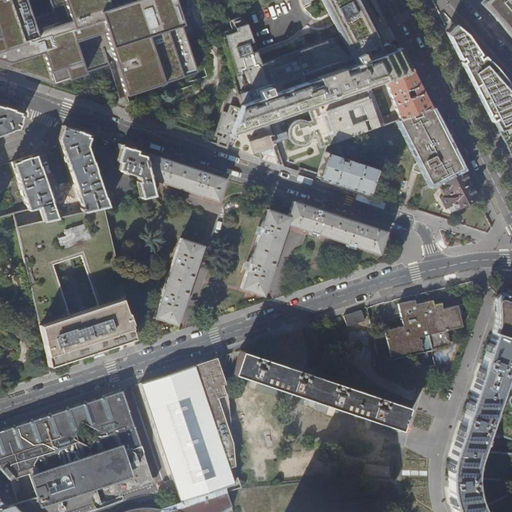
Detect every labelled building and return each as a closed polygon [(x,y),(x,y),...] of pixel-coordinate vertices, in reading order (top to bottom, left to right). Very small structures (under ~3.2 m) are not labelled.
[(190,32),(179,0),(48,0),(53,13),(44,16),(32,21),(25,0),(0,0),(0,67),(18,74),(47,83),(53,85),(116,64),(127,97),(198,73),(186,38),(196,35),(195,31),(190,32)] [(355,0),(301,0),(302,2),(303,5),(312,0),(321,0),(341,38),(261,66),(247,27),(221,34),(235,89),(240,104),(393,50),(392,47),(391,44),(387,45),(386,43),(379,45),(358,5),(355,0)] [(511,0),(484,0),(482,2),(502,26),(511,36),(511,0)] [(511,89),(485,59),(455,25),(448,32),(465,65),(475,84),(479,92),(498,130),(511,157),(511,89)] [(399,47),(393,50),(240,104),(225,148),(271,163),(284,167),(269,122),(305,108),(309,120),(306,121),(301,119),(300,119),(296,119),(293,120),(289,123),(286,128),(285,131),(286,136),(287,139),(289,141),(291,143),(294,145),(298,145),(301,145),(306,143),(309,140),(311,136),(315,135),(319,147),(336,142),(340,140),(383,124),(370,90),(368,86),(375,83),(385,80),(411,70),(399,47)] [(411,70),(385,80),(395,108),(392,109),(393,112),(396,111),(403,117),(430,108),(417,82),(411,70)] [(225,148),(240,104),(235,89),(231,90),(215,136),(218,137),(216,144),(220,145),(225,148)] [(0,134),(17,128),(18,123),(22,113),(0,105),(0,134)] [(445,136),(430,108),(403,117),(398,120),(419,162),(415,164),(414,170),(419,172),(419,174),(424,171),(431,185),(436,182),(462,169),(445,136)] [(79,209),(80,213),(105,207),(107,207),(86,148),(90,136),(76,132),(63,127),(59,140),(58,142),(81,209),(79,209)] [(345,152),(340,140),(336,142),(340,152),(343,153),(345,152)] [(152,193),(150,181),(156,180),(217,199),(224,178),(119,143),(115,152),(117,153),(115,161),(118,162),(116,169),(133,175),(136,176),(137,180),(135,180),(140,196),(152,193)] [(334,183),(367,193),(376,168),(346,158),(345,161),(343,160),(344,158),(326,152),(317,177),(334,183)] [(39,206),(43,220),(55,217),(34,154),(10,162),(17,182),(25,206),(19,208),(20,211),(39,206)] [(473,190),(462,169),(436,182),(443,196),(439,198),(444,208),(448,206),(451,211),(456,208),(456,209),(477,198),(473,190)] [(251,292),(262,296),(285,226),(304,232),(377,256),(384,231),(293,202),(288,216),(266,209),(240,288),(251,292)] [(134,339),(105,207),(80,213),(55,217),(43,220),(16,228),(49,368),(84,356),(127,341),(134,339)] [(162,321),(175,325),(202,246),(180,239),(153,318),(162,321)] [(511,452),(480,450),(486,431),(511,440),(511,404),(511,405),(511,404),(510,403),(509,401),(509,400),(509,399),(510,398),(510,397),(511,396),(511,395),(511,377),(504,377),(510,361),(511,361),(511,294),(504,292),(502,292),(501,292),(500,292),(499,293),(498,293),(496,294),(496,295),(495,296),(494,297),(494,299),(493,300),(493,302),(493,303),(493,304),(494,305),(494,306),(495,307),(495,308),(497,309),(497,310),(498,310),(499,310),(500,311),(454,448),(451,460),(450,467),(449,474),(449,481),(450,490),(453,503),(456,511),(455,511),(511,511),(511,491),(481,506),(479,501),(477,496),(476,490),(475,486),(476,476),(511,480),(511,452)] [(415,299),(399,303),(404,325),(385,330),(391,357),(421,350),(422,354),(432,351),(432,349),(449,345),(446,331),(464,326),(459,305),(444,308),(443,303),(435,305),(434,300),(420,303),(416,304),(415,299)] [(399,429),(400,429),(402,429),(404,423),(402,423),(407,406),(240,350),(233,373),(232,374),(399,429)] [(175,488),(180,503),(228,484),(234,482),(228,466),(234,464),(228,387),(218,357),(197,364),(188,367),(175,371),(164,375),(161,376),(153,379),(141,383),(144,393),(159,439),(175,488)] [(42,416),(0,429),(0,469),(9,480),(16,501),(4,505),(0,506),(0,511),(56,511),(97,498),(134,486),(152,480),(147,465),(138,438),(125,401),(121,389),(97,397),(42,416)] [(0,491),(4,505),(16,501),(9,480),(1,482),(4,490),(0,491)] [(228,490),(228,484),(180,503),(166,507),(157,510),(157,509),(150,508),(135,509),(126,511),(124,511),(222,511),(225,510),(230,505),(229,501),(228,490)]
